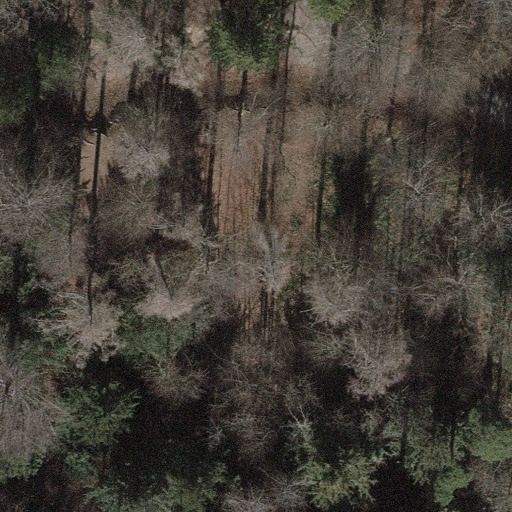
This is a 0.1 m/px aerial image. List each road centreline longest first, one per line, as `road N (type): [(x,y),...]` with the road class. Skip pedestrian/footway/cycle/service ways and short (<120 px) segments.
road 1 (track): [(355,50),(105,72),(0,127)]
road 2 (track): [(355,50),(511,109)]
